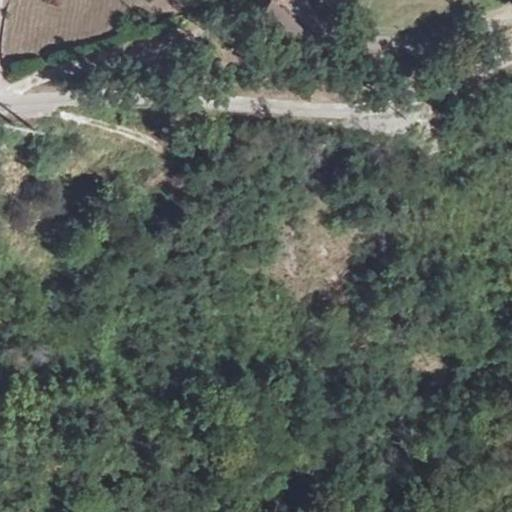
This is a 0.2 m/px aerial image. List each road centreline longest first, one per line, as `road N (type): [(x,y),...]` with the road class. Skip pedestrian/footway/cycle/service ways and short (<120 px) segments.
road 1 (unclassified): [(511,53),(408,104),(132,97),(0,107)]
road 2 (track): [(253,0),(89,59),(0,101)]
